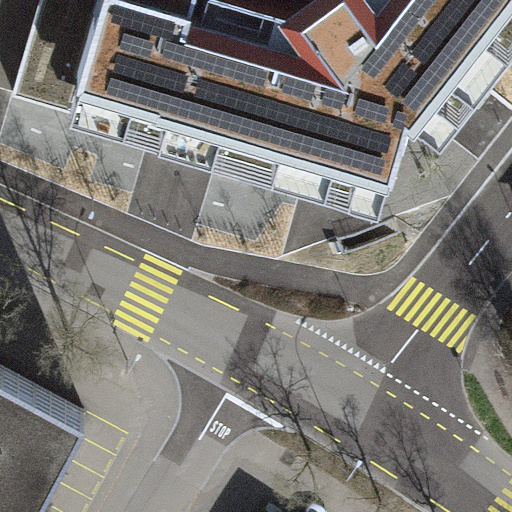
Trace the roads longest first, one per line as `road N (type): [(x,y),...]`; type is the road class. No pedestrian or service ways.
road 1 (tertiary): [(0,227),(250,350)]
road 2 (unknown): [(511,213),(300,54)]
road 3 (tertiary): [(511,212),(355,410)]
road 4 (residential): [(250,350),(153,511)]
road 5 (tertiary): [(355,410),(506,511)]
road 6 (tertiary): [(250,350),(355,410)]
